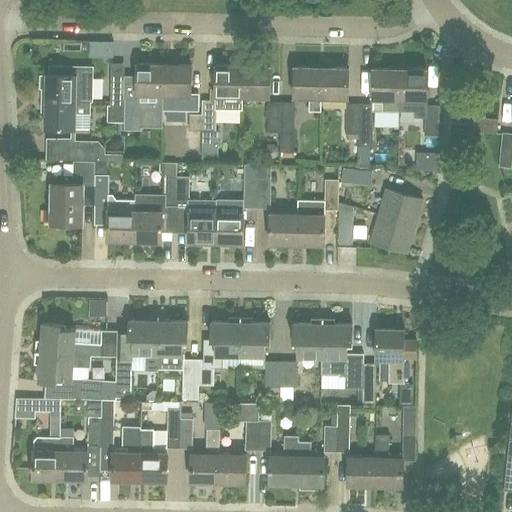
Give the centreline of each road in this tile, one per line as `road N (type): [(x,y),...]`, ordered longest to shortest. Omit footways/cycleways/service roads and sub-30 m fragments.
road 1 (residential): [(511,300),(335,284),(3,277)]
road 2 (residential): [(0,21),(373,27),(434,0)]
